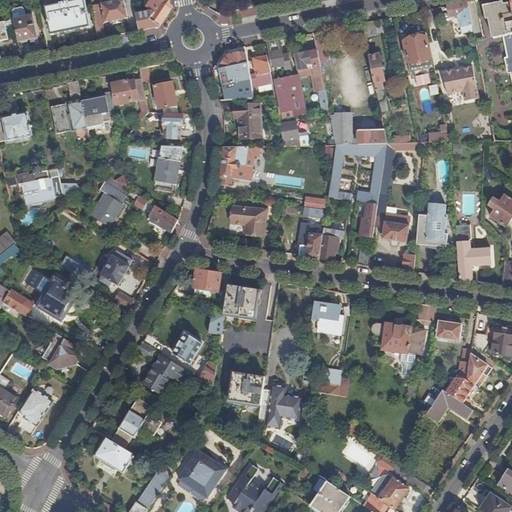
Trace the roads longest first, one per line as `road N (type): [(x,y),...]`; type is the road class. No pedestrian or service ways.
road 1 (residential): [(182,253),(511,304)]
road 2 (residential): [(182,253),(42,477)]
road 3 (residential): [(196,58),(209,152),(182,253)]
road 4 (residential): [(389,0),(210,35)]
road 5 (residential): [(170,43),(0,79)]
road 6 (residential): [(438,511),(511,402)]
